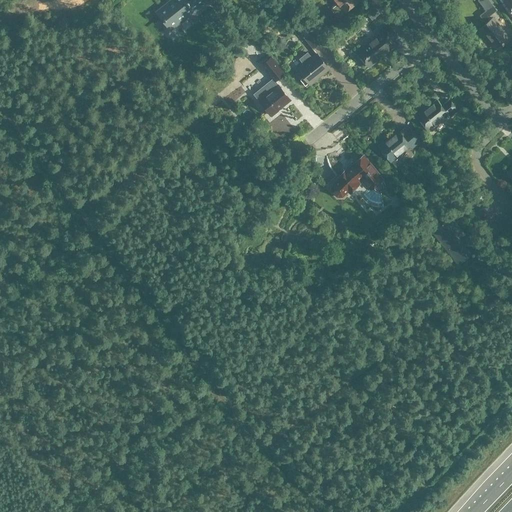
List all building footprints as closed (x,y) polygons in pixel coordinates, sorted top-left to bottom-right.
[(193,10),(195,11),(205,3),(202,0),(173,0),(172,1),(173,2),(169,5),(168,4),(158,12),(171,28),(193,10)] [(332,0),(337,5),(332,10),(338,18),(344,13),(344,14),(359,1),(357,2),(355,0),(332,0)] [(483,21),(497,11),(488,0),(478,0),(486,11),(480,16),(483,21)] [(378,15),(378,12),(374,8),(367,14),(372,20),(378,15)] [(66,16),(58,22),(62,29),(71,24),(66,16)] [(509,39),(494,18),(480,29),(495,49),(509,39)] [(381,33),(362,49),(357,53),(369,68),(375,63),(373,62),(386,52),(387,53),(394,48),(389,41),(397,35),(388,24),(380,31),(381,33)] [(313,50),(318,46),(309,35),(304,39),(313,50)] [(272,52),(276,58),(284,52),(280,46),(272,52)] [(238,50),(233,53),(235,58),(241,56),(238,50)] [(312,58),(308,53),(300,60),(304,65),(298,69),(305,77),(301,80),(307,87),(329,69),(317,54),(312,58)] [(272,57),(262,65),(273,79),(275,81),(285,73),(272,57)] [(275,81),(273,79),(254,94),(259,101),(260,101),(272,116),(291,101),(278,85),(279,85),(275,81)] [(442,106),(437,100),(430,106),(431,107),(419,117),(417,115),(417,116),(429,131),(449,116),(450,118),(459,112),(450,100),(442,106)] [(399,155),(410,146),(412,148),(420,142),(412,131),(404,137),(399,131),(391,136),(393,138),(380,147),(379,146),(378,147),(390,162),(391,161),(396,167),(403,161),(399,155)] [(332,151),(334,157),(339,155),(341,161),(345,159),(341,148),(332,151)] [(373,186),(362,195),(365,198),(367,200),(370,202),(373,203),(377,204),(382,204),(380,192),(383,192),(385,189),(385,186),(384,183),(381,180),(382,180),(363,156),(354,164),(355,166),(347,172),(346,171),(339,178),(336,175),(332,179),(327,184),(332,189),(332,191),(338,197),(343,197),(346,193),(345,193),(348,190),(350,192),(359,183),(357,182),(364,176),(373,186)] [(475,247),(452,218),(433,232),(443,245),(445,244),(458,261),(475,247)] [(380,254),(374,248),(369,253),(375,259),(380,254)] [(248,298),(251,287),(240,283),(236,294),(248,298)]
